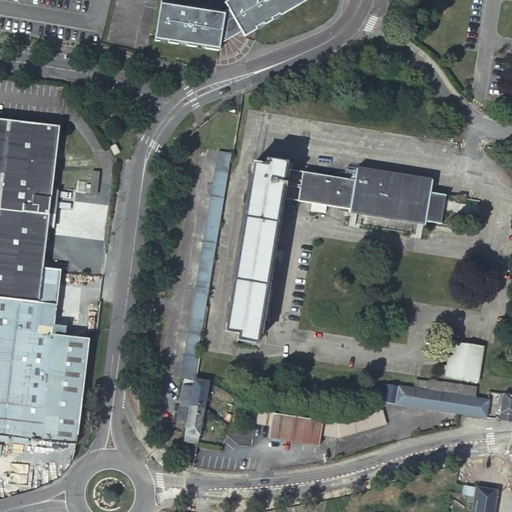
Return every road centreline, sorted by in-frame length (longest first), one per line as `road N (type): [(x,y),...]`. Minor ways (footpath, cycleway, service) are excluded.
road 1 (unknown): [(495,221),(499,263),(483,311),(387,351),(291,333),(287,281),(308,226),(449,242),(474,236)]
road 2 (tertiary): [(145,491),(336,478),(438,448),(511,437)]
road 3 (tertiary): [(110,458),(140,191),(149,141),(166,112)]
road 4 (residential): [(0,59),(105,77),(166,112)]
road 5 (tertiary): [(212,86),(316,46),(352,19),(359,0)]
